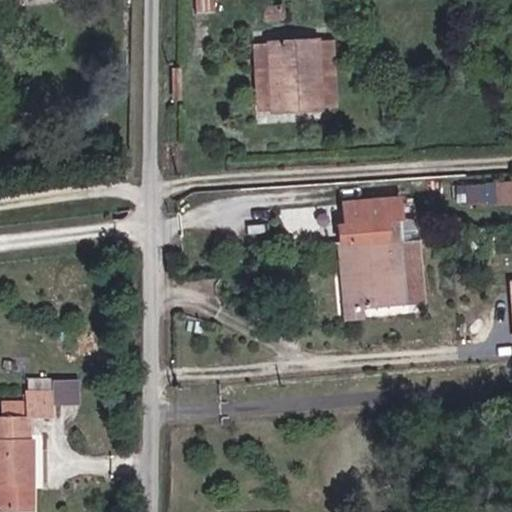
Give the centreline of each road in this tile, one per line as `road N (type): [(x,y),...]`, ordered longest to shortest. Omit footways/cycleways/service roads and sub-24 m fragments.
road 1 (unclassified): [(155,511),(159,0)]
road 2 (unknown): [(511,378),(158,406)]
